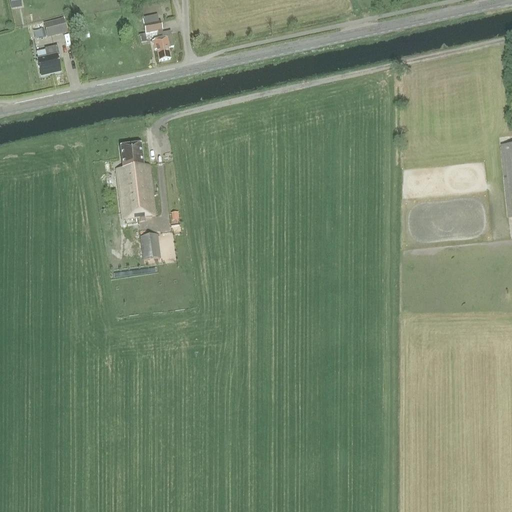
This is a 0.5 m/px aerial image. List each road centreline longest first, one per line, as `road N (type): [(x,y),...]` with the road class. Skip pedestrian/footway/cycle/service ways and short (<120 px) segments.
road 1 (tertiary): [(0,110),(511,0)]
road 2 (track): [(162,230),(154,133),(165,119),(511,43)]
